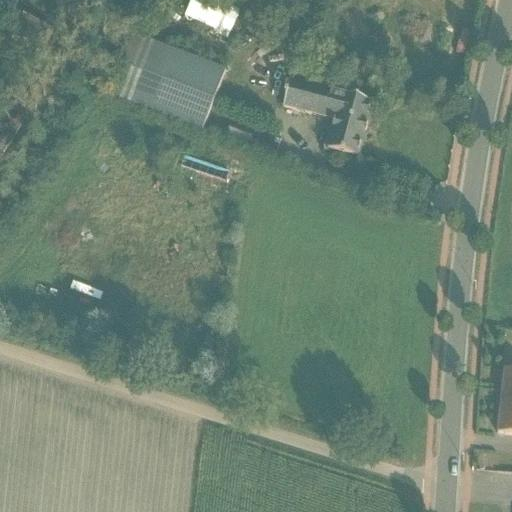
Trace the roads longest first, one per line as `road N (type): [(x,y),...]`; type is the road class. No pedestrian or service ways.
road 1 (tertiary): [(509,0),(487,87),(456,297),(444,488)]
road 2 (unclassified): [(444,488),(0,350)]
